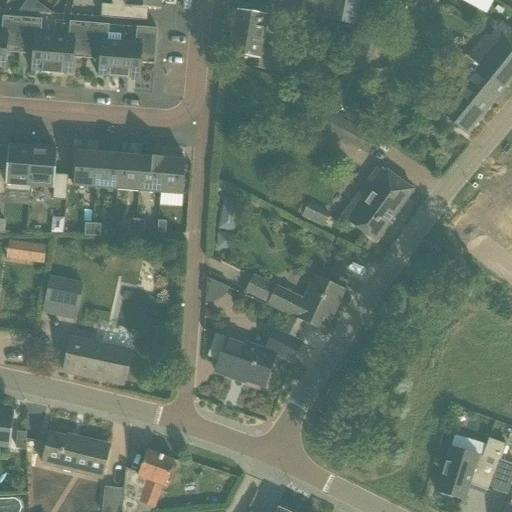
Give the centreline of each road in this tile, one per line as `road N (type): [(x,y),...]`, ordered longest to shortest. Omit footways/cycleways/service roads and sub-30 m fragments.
road 1 (residential): [(0,109),(160,123),(182,114),(197,94),(206,0)]
road 2 (residential): [(275,457),(390,272),(438,213)]
road 3 (residential): [(275,457),(183,421),(0,379)]
road 4 (residential): [(385,511),(275,457)]
